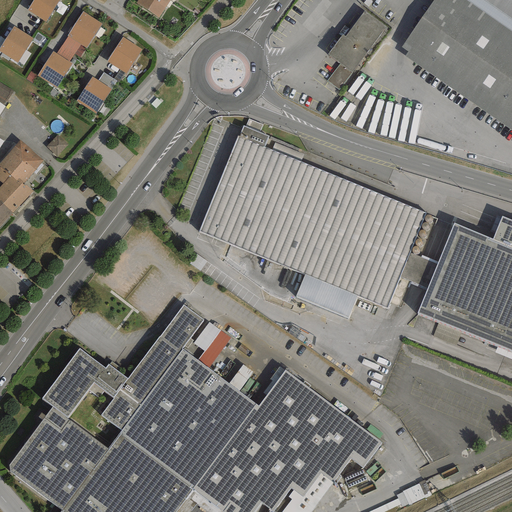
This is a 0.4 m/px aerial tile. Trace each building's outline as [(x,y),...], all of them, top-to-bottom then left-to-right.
[(58,0),(33,0),(27,10),(45,22),(58,0)] [(169,0),(137,0),(136,3),(158,18),(169,0)] [(511,27),(472,0),(440,0),(408,46),(414,51),(410,56),(511,128),(511,27)] [(511,0),(489,0),(511,15),(511,0)] [(102,24),(83,12),(67,36),(68,36),(80,44),(86,48),(102,24)] [(389,29),(369,13),(350,37),(347,35),(333,54),(343,62),(329,81),(341,90),(389,29)] [(33,39),(13,26),(0,46),(0,52),(17,63),(33,39)] [(68,36),(56,53),(69,62),(80,44),(68,36)] [(122,37),(107,61),(126,73),(141,49),(122,37)] [(56,53),(53,51),(37,76),(56,88),(72,63),(69,62),(56,53)] [(103,72),(98,80),(111,89),(117,81),(103,72)] [(98,80),(92,76),(76,101),(95,114),(111,89),(98,80)] [(265,126),(250,120),(205,231),(311,274),(303,294),(354,315),(363,293),(392,305),(429,212),(270,148),(274,137),(263,132),(265,126)] [(70,148),(59,137),(48,149),(60,159),(70,148)] [(20,140),(0,162),(0,167),(0,181),(2,184),(0,186),(0,201),(12,212),(31,192),(23,183),(43,161),(20,140)] [(0,226),(12,212),(0,201),(0,226)] [(496,235),(461,221),(423,313),(511,348),(511,220),(503,217),(496,235)] [(199,255),(192,264),(209,278),(217,269),(199,255)] [(207,321),(188,307),(134,379),(115,364),(111,369),(85,350),(48,399),(58,406),(74,418),(100,384),(119,398),(106,416),(125,430),(186,348),(207,321)] [(74,418),(58,406),(50,417),(45,413),(42,418),(46,421),(13,464),(14,471),(67,510),(65,511),(180,511),(198,488),(230,511),(259,511),(266,503),(278,511),(280,511),(296,490),(310,501),(328,477),(339,485),(357,461),(370,470),(390,443),(292,370),(265,406),(186,348),(125,430),(112,447),(74,418)] [(397,492),(401,506),(425,499),(421,485),(397,492)]
